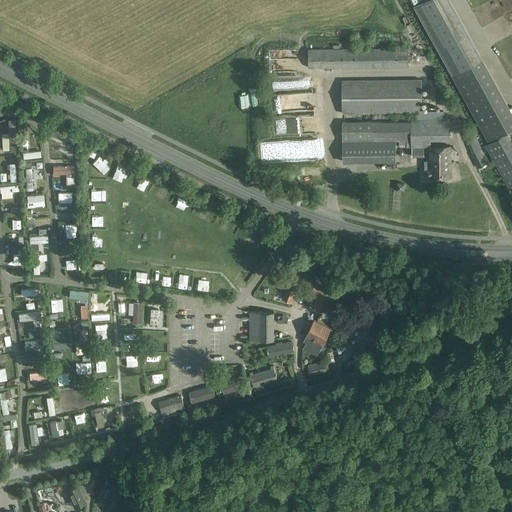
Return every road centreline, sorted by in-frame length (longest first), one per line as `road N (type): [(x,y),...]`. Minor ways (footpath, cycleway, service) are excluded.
road 1 (secondary): [(511,251),(392,239),(299,213),(0,68)]
road 2 (unclassified): [(0,477),(114,451),(377,370),(511,316)]
road 3 (track): [(306,391),(297,363),(301,287),(286,238)]
